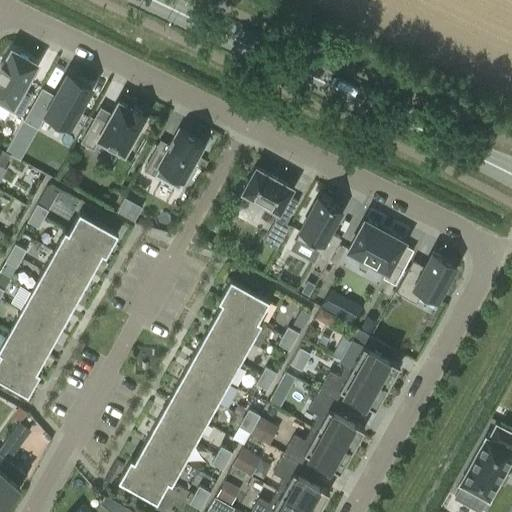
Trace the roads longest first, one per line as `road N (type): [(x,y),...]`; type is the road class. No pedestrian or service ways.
road 1 (residential): [(351,511),(483,274),(482,255),(468,232),(244,122)]
road 2 (residential): [(244,122),(29,511)]
road 3 (primary): [(147,0),(511,174)]
road 4 (residential): [(244,122),(0,6)]
